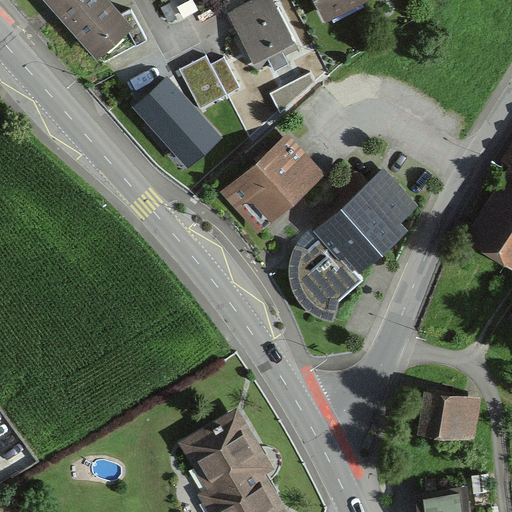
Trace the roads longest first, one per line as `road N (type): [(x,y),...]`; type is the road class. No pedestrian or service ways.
road 1 (secondary): [(0,40),(215,284),(318,438)]
road 2 (residential): [(511,105),(451,211),(389,347)]
road 3 (residential): [(389,347),(455,364),(478,380),(493,410),(504,511)]
